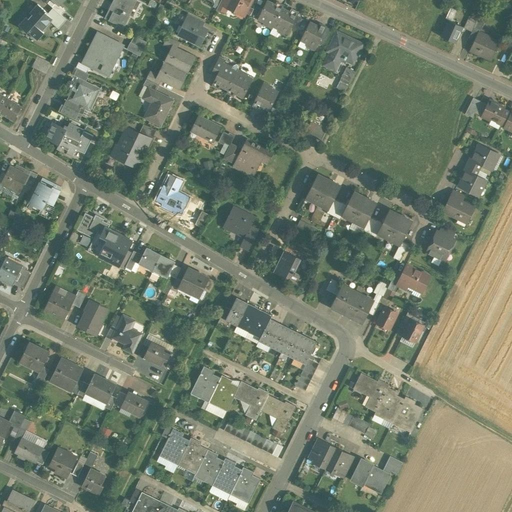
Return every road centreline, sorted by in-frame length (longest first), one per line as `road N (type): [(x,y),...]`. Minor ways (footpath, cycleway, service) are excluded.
road 1 (residential): [(249,278),(351,338),(266,511)]
road 2 (tertiary): [(511,92),(313,0)]
road 3 (residential): [(93,0),(21,145)]
road 4 (residential): [(84,182),(23,310)]
road 5 (residential): [(314,156),(249,278)]
road 6 (residential): [(193,94),(314,156)]
road 7 (residential): [(19,316),(138,379)]
road 8 (residential): [(134,210),(249,278)]
road 9 (residential): [(134,210),(193,94)]
road 10 (residential): [(314,156),(427,213)]
